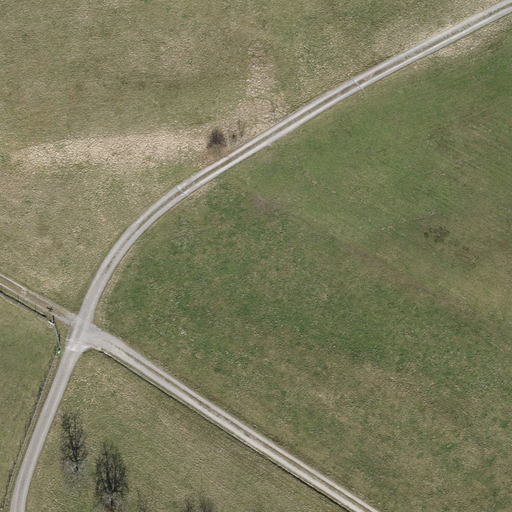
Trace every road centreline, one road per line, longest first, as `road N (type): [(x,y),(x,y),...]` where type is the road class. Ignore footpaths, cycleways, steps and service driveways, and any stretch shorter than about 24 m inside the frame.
road 1 (track): [(82,326),(119,253),(189,185),(361,81),(511,4)]
road 2 (track): [(82,326),(371,511)]
road 3 (track): [(19,511),(82,326)]
